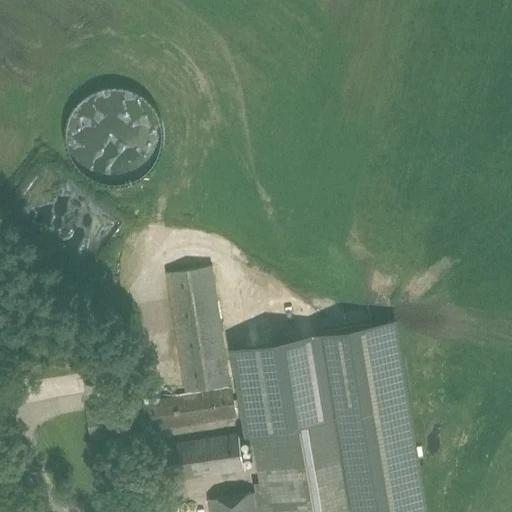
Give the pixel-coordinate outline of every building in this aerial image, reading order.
[(212,264),(167,271),(185,389),(230,383),(212,264)] [(52,387),(33,389),(34,407),(53,405),(52,387)] [(235,415),(230,387),(86,408),(90,436),(235,415)] [(237,434),(168,444),(173,479),(243,469),(237,434)] [(207,490),(244,484),(242,472),(205,477),(207,490)] [(266,511),(261,482),(260,482),(253,483),(254,492),(207,500),(209,511),(266,511)]
